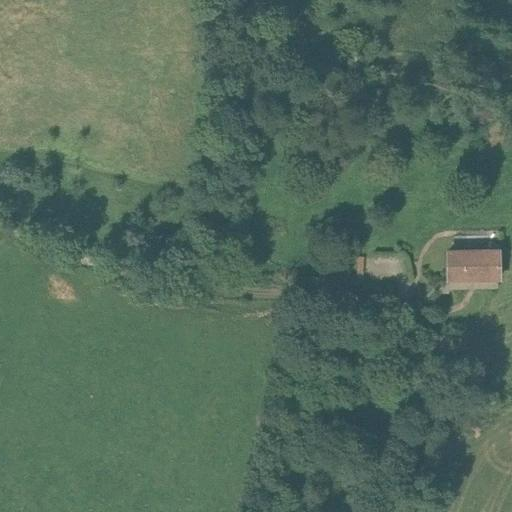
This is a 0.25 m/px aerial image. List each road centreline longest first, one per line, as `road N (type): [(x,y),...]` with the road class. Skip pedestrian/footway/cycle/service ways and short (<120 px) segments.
road 1 (track): [(0,230),(170,288),(370,300),(412,313),(442,357),(404,511)]
road 2 (track): [(206,295),(219,0)]
